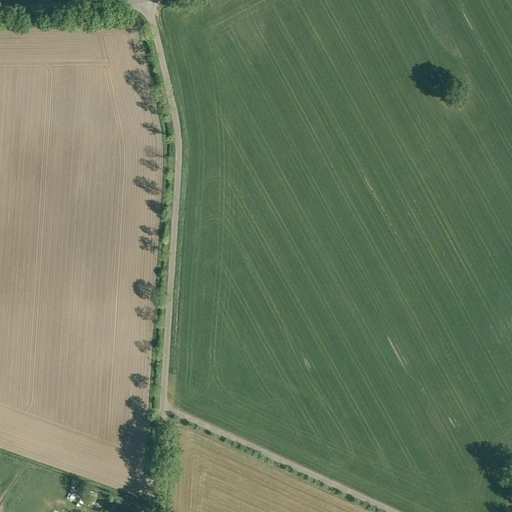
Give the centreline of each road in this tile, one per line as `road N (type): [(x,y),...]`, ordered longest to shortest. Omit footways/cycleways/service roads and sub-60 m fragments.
road 1 (unclassified): [(163,406),(178,140),(149,0)]
road 2 (unclassified): [(385,511),(163,406)]
road 3 (unclassified): [(0,9),(141,0)]
